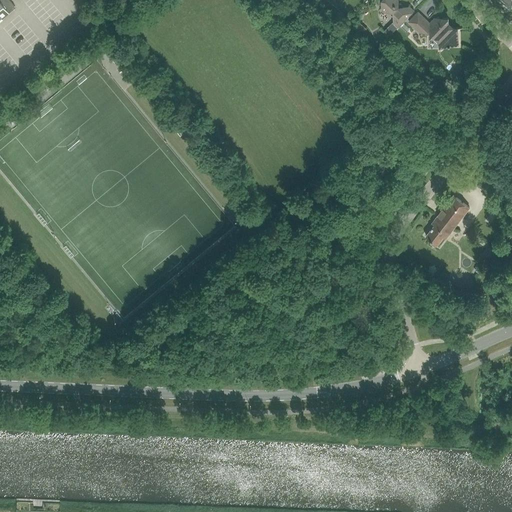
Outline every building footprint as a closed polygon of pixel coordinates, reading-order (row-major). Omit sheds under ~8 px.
[(0,0),(0,19),(15,7),(9,0),(0,0)] [(377,0),(378,0),(378,2),(380,4),(382,4),(382,10),(384,12),(394,12),(394,21),(393,22),(397,27),(414,10),(409,6),(408,7),(402,7),(402,5),(400,3),(398,3),(397,0),(377,0)] [(511,0),(502,0),(511,9),(511,0)] [(430,22),(430,23),(429,23),(418,12),(408,22),(420,32),(430,32),(430,37),(434,37),(434,39),(437,43),(439,43),(439,50),(440,50),(444,47),(458,47),(458,28),(462,28),(462,27),(450,28),(448,26),(448,18),(434,18),(430,22)] [(497,172),(504,163),(484,148),(477,156),(497,172)] [(437,217),(453,229),(469,207),(453,195),(437,217)] [(445,239),(453,229),(437,217),(431,223),(434,225),(425,236),(437,245),(443,237),(445,239)]
